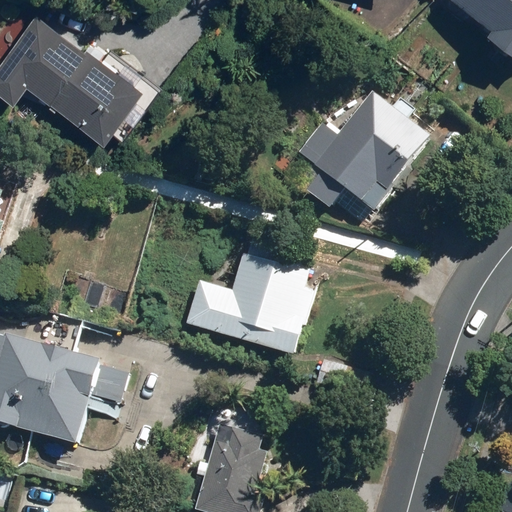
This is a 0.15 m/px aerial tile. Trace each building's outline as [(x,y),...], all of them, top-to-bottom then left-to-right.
[(21,0),(0,32),(0,96),(19,109),(25,100),(32,88),(113,141),(118,133),(130,141),(162,91),(22,0),(21,0)] [(511,0),(454,0),(511,43),(511,0)] [(336,218),(347,204),(376,226),(418,172),(427,180),(455,145),(443,135),(437,142),(413,123),(418,116),(395,98),(390,105),(356,78),(291,160),(317,180),(306,194),(336,218)] [(0,258),(10,227),(0,224),(0,220),(9,194),(0,191),(0,258)] [(204,284),(191,331),(297,361),(323,271),(247,250),(235,292),(204,284)] [(105,368),(107,362),(0,334),(0,429),(85,451),(94,413),(121,420),(132,375),(105,368)] [(374,373),(324,360),(319,378),(369,391),(374,373)] [(266,452),(273,427),(219,413),(201,481),(204,481),(195,511),(259,511),(275,454),(266,452)]
